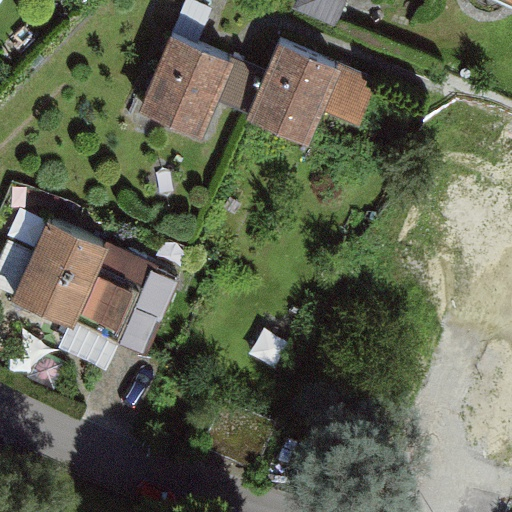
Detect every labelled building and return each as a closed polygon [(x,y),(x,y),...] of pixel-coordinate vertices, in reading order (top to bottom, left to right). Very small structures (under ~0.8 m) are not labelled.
[(302,0),(301,3),(340,20),(349,0),(302,0)] [(267,71),(172,28),(136,106),(208,138),(225,100),(310,139),(326,102),(362,118),(378,83),(377,82),(281,39),(267,71)] [(511,178),(447,155),(415,243),(480,266),(491,236),(511,243),(511,178)] [(186,266),(44,213),(14,298),(149,347),(186,266)] [(511,486),(469,476),(460,511),(508,511),(511,499),(511,486)]
